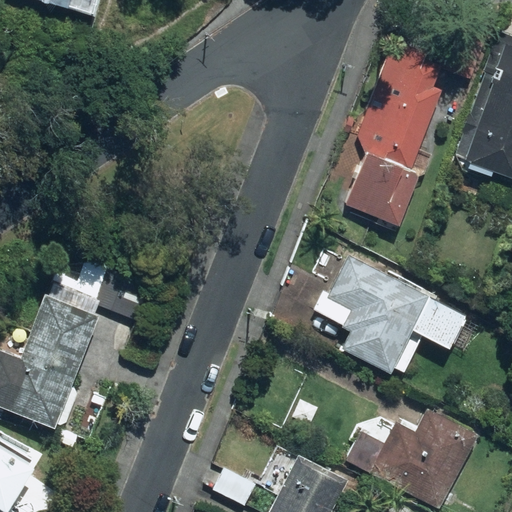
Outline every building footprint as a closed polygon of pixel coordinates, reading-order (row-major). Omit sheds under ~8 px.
[(56,0),(98,12),(101,0),(56,0)] [(415,0),(357,139),(410,161),(449,68),(471,77),(494,22),(442,0),(415,0)] [(511,33),(501,30),(459,153),(511,171),(511,33)] [(367,151),(344,199),(400,225),(422,177),(367,151)] [(339,348),(387,370),(409,323),(449,342),(466,305),(339,247),(312,306),(351,323),(339,348)] [(80,382),(72,379),(101,308),(91,304),(109,260),(59,261),(21,351),(0,342),(0,398),(62,425),(80,382)] [(380,435),(357,424),(339,459),(439,509),(481,424),(426,397),(415,420),(393,409),(380,435)] [(16,490),(37,460),(0,434),(0,508),(5,511),(28,511),(34,503),(16,490)] [(296,450),(265,511),(266,511),(330,511),(348,476),(296,450)] [(218,456),(203,482),(243,506),(258,479),(218,456)] [(397,511),(366,496),(358,511),(397,511)]
